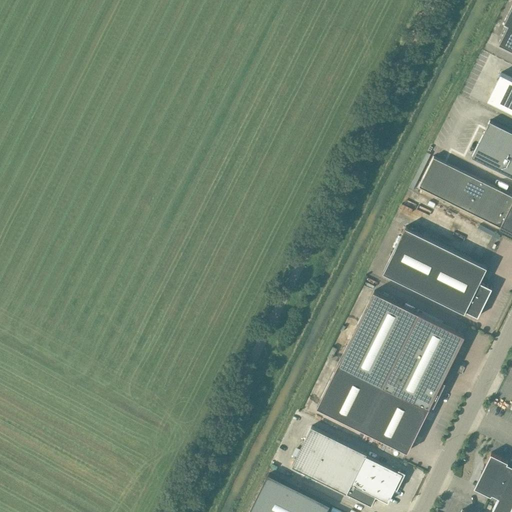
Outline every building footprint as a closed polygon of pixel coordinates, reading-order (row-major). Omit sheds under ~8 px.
[(511,4),(505,20),(509,23),(499,41),(511,47),(511,4)] [(511,77),(501,72),(500,73),(503,74),(492,97),(511,106),(511,77)] [(511,130),(490,120),(472,156),(511,175),(511,130)] [(438,157),(434,155),(418,185),(508,230),(508,229),(511,230),(511,231),(511,193),(510,193),(501,189),(501,188),(447,162),(438,158),(438,157)] [(487,266),(406,226),(383,271),(465,311),(466,309),(478,315),(492,286),(480,280),(487,266)] [(465,334),(419,312),(374,289),(317,406),(408,450),(431,404),(434,405),(446,381),(443,379),(465,334)] [(319,383),(324,385),(336,359),(332,357),(319,383)] [(367,452),(312,425),(292,464),(372,504),(376,495),(388,501),(395,487),(397,488),(406,471),(399,468),(398,469),(399,469),(398,470),(366,454),(367,452)] [(375,434),(372,440),(391,449),(393,444),(375,434)] [(508,460),(491,452),(486,462),(487,463),(486,465),(484,464),(481,471),(483,472),(476,485),(484,489),(484,490),(491,494),(492,492),(499,496),(492,510),(496,511),(511,511),(511,464),(507,462),(508,460)] [(330,503),(269,473),(249,511),(329,511),(326,510),(330,503)]
